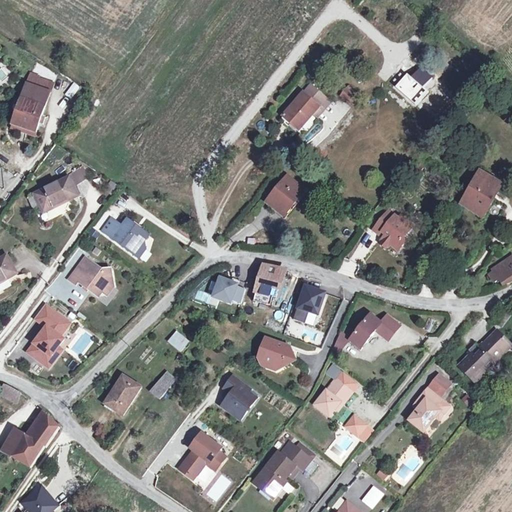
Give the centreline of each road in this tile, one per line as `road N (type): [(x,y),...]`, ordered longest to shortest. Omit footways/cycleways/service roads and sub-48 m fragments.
road 1 (unclassified): [(56,410),(195,274),(218,261),(249,254),(401,296),(483,298),(511,287)]
road 2 (residential): [(56,410),(179,511)]
